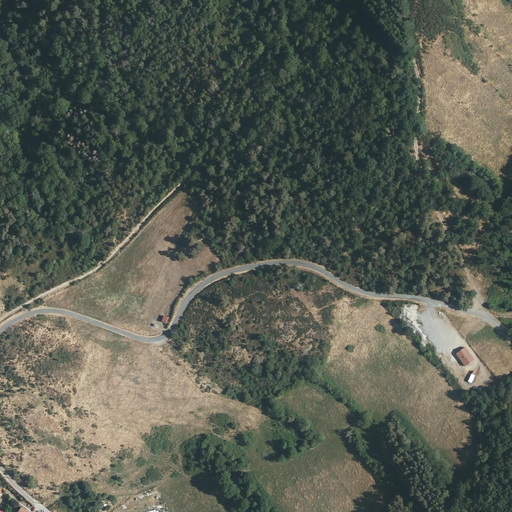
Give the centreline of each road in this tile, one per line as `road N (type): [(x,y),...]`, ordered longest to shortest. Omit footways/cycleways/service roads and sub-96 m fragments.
road 1 (residential): [(511,337),(487,317),(364,291),(294,262),(207,283),(166,338),(53,310),(0,333)]
road 2 (track): [(0,324),(111,255),(206,151),(248,54),(287,0)]
road 3 (track): [(487,317),(415,150),(405,0)]
